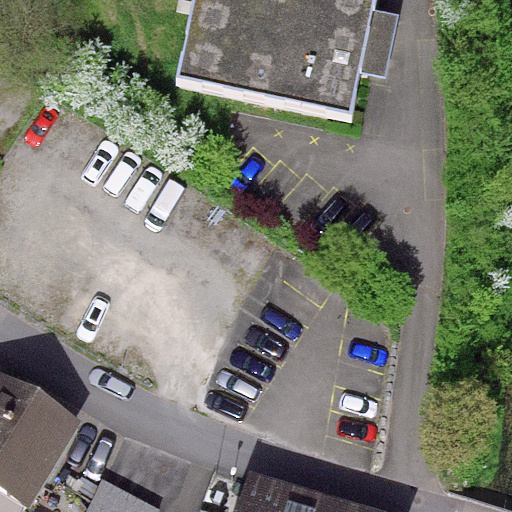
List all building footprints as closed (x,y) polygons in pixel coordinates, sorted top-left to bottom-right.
[(375,0),(196,0),(178,86),(351,123),(362,72),(386,77),(399,13),(374,8),(375,0)] [(74,429),(0,386),(0,497),(26,511),(74,429)] [(321,511),(325,499),(247,478),(236,511),(321,511)] [(157,511),(158,511),(101,483),(86,511),(157,511)] [(369,511),(325,499),(321,511),(369,511)]
